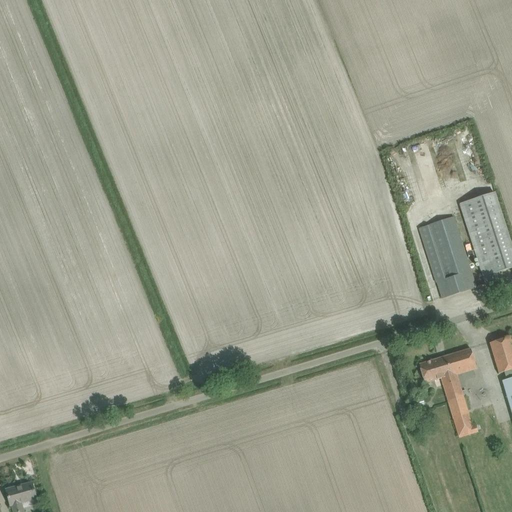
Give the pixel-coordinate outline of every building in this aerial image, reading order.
[(460,204),(483,275),(486,284),(501,280),(498,272),(511,267),(511,246),(495,193),(460,204)] [(454,218),(429,225),(419,229),(436,282),(439,289),(442,298),(476,287),(473,278),(454,218)] [(499,374),(511,370),(511,343),(510,337),(490,343),(499,374)] [(419,364),(422,374),(425,383),(443,378),(445,384),(443,385),(459,438),(478,432),(476,423),(472,424),(457,375),(477,369),(471,349),(419,364)] [(511,377),(502,381),(511,415),(511,377)] [(420,398),(407,402),(410,411),(423,406),(420,398)] [(6,490),(9,500),(11,505),(12,505),(13,511),(21,511),(24,511),(21,503),(36,499),(34,493),(32,483),(6,490)]
